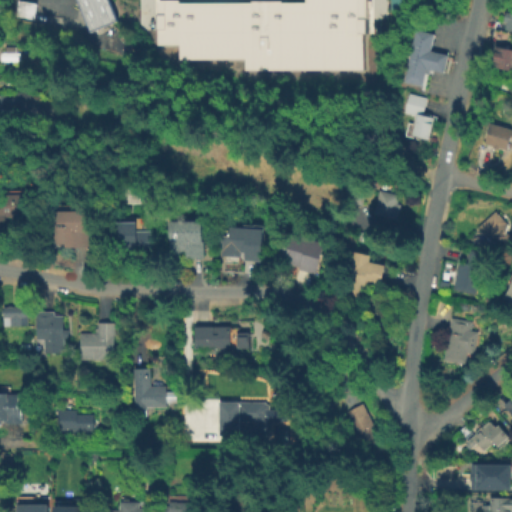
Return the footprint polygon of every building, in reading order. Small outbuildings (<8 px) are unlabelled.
[(22,0),(34,2),(31,22),(13,19),(15,0),(22,0)] [(106,0),(115,20),(87,31),(74,0),(106,0)] [(157,0),(179,0),(179,2),(251,1),(251,0),(282,0),(282,1),(306,1),(306,0),(366,0),(366,32),(361,32),(361,68),(245,69),(245,58),(179,58),(179,43),(157,43),(157,21),(157,0)] [(388,0),(423,0),(389,11),(388,0)] [(511,33),(502,30),(504,23),(500,22),(502,12),(511,15),(511,33)] [(440,74),(431,72),(430,76),(427,76),(422,92),(417,91),(418,86),(400,81),(413,29),(431,33),(427,51),(445,56),(440,74)] [(486,70),(492,46),(511,51),(511,65),(509,76),(486,70)] [(59,98),(58,115),(43,114),(43,117),(23,115),(24,107),(1,105),(3,89),(45,93),(45,97),(59,98)] [(427,140),(408,136),(413,117),(402,114),(407,94),(424,98),(421,114),(433,117),(427,140)] [(511,143),(507,142),(505,150),(480,143),(486,123),(511,130),(511,143)] [(296,191),(157,153),(164,128),(303,166),(296,191)] [(361,207),(350,204),(354,187),(365,189),(361,207)] [(0,226),(0,191),(26,191),(27,217),(4,218),(5,226),(0,226)] [(399,205),(393,228),(369,222),(377,191),(397,196),(394,204),(399,205)] [(52,248),(52,211),(87,210),(88,247),(52,248)] [(474,227),(492,211),(511,231),(511,236),(497,251),(474,227)] [(201,258),(184,258),(184,253),(167,253),(166,220),(200,219),(201,258)] [(151,250),(108,250),(108,221),(135,221),(135,231),(151,231),(151,250)] [(259,260),(218,260),(218,228),(259,228),(259,260)] [(301,273),(271,264),(279,235),(310,244),(301,273)] [(358,302),(336,297),(346,251),(367,255),(365,261),(380,264),(376,285),(362,282),(358,302)] [(452,284),(456,262),(465,264),(467,251),(479,253),(473,288),(452,284)] [(511,309),(496,299),(511,274),(511,309)] [(23,330),(0,329),(1,307),(24,307),(23,330)] [(43,358),(42,340),(33,340),(32,312),(51,312),(51,316),(61,315),(62,330),(66,330),(66,340),(62,340),(62,357),(43,358)] [(441,361),(448,318),(470,322),(468,333),(476,334),(472,359),(465,357),(464,365),(441,361)] [(113,369),(104,369),(104,361),(78,361),(78,334),(92,334),(93,329),(97,329),(97,323),(113,323),(113,369)] [(248,348),(193,349),(193,327),(235,327),(235,333),(248,333),(248,348)] [(164,407),(144,407),(144,412),(131,412),(131,369),(147,369),(147,386),(164,386),(164,407)] [(21,424),(0,424),(0,394),(14,394),(14,400),(20,400),(21,424)] [(511,419),(501,406),(511,396),(511,419)] [(217,430),(217,402),(265,402),(265,424),(237,424),(237,430),(217,430)] [(361,448),(344,414),(362,405),(379,439),(361,448)] [(92,434),(74,434),(74,439),(54,439),(54,410),(74,410),(74,416),(92,416),(92,434)] [(463,439),(486,421),(491,427),(497,423),(509,439),(485,457),(475,445),(470,449),(463,439)] [(0,464),(10,464),(10,478),(0,478),(0,464)] [(511,490),(511,464),(472,464),(472,489),(511,490)] [(480,511),(481,506),(487,506),(488,499),(511,499),(511,511),(480,511)] [(150,511),(102,511),(102,510),(116,511),(117,500),(138,501),(138,509),(151,509),(150,511)] [(157,511),(158,507),(167,507),(167,501),(191,502),(190,511),(157,511)] [(46,511),(47,503),(16,503),(16,511),(46,511)]
